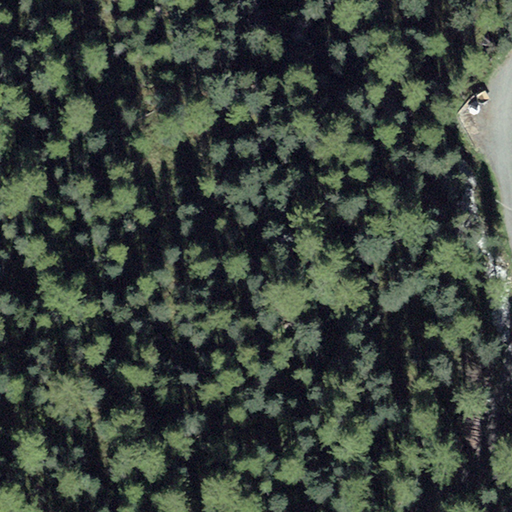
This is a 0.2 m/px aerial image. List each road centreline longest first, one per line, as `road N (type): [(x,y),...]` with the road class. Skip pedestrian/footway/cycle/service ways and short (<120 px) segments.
road 1 (track): [(503,372),(483,460),(415,511)]
road 2 (track): [(511,201),(473,116),(511,64)]
